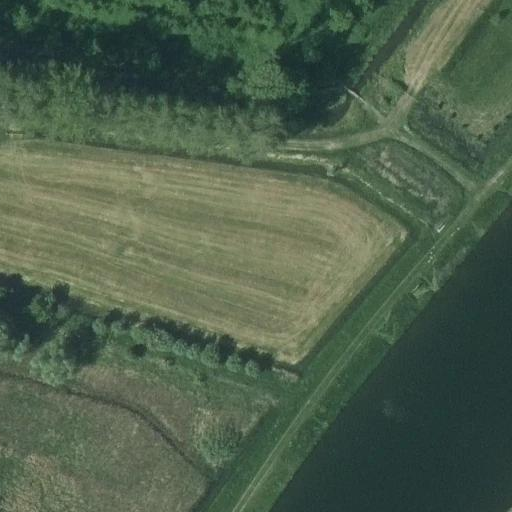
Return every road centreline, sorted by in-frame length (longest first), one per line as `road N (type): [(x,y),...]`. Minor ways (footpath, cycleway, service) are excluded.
road 1 (track): [(401,0),(344,76),(316,90),(0,43)]
road 2 (track): [(390,126),(424,62),(471,0)]
